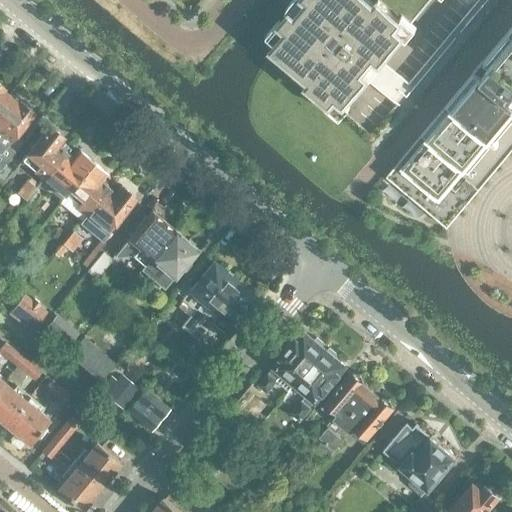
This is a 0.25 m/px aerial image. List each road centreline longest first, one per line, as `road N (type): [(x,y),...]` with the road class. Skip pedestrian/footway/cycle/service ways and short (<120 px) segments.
road 1 (residential): [(320,265),(6,0)]
road 2 (tertiary): [(118,511),(320,265)]
road 3 (tertiary): [(511,426),(320,265)]
road 4 (residential): [(358,186),(511,7)]
road 5 (residential): [(238,0),(206,37),(180,40),(132,0)]
